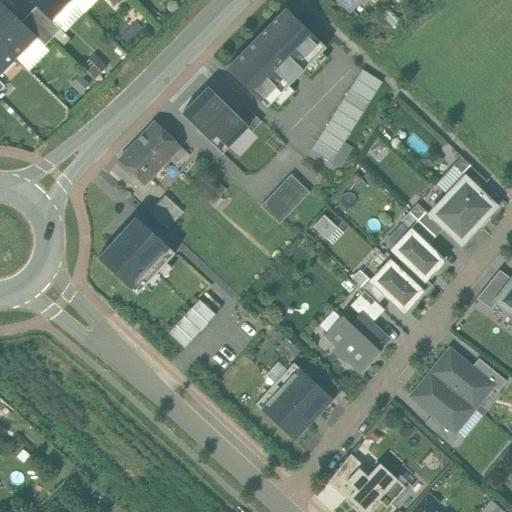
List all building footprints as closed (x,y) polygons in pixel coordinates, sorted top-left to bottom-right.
[(68,0),(32,0),(38,5),(51,18),(52,17),(68,0)] [(339,0),(351,10),(360,0),(339,0)] [(21,23),(0,2),(0,41),(15,56),(35,37),(21,23)] [(51,18),(38,5),(29,14),(53,37),(62,28),(52,17),(51,18)] [(326,48),(286,8),(227,68),(231,71),(267,107),(326,48)] [(53,37),(29,14),(21,23),(35,37),(45,46),(53,37)] [(0,71),(15,56),(0,41),(0,71)] [(354,145),(348,142),(382,79),(359,66),(313,151),(342,167),(354,145)] [(249,127),(209,87),(182,114),(222,153),(249,127)] [(155,121),(119,159),(145,184),(170,159),(182,146),(155,121)] [(182,146),(170,159),(178,167),(190,154),(182,146)] [(488,181),(462,157),(454,165),(465,176),(480,190),(488,181)] [(294,174),(263,203),(280,220),(310,191),(294,174)] [(480,190),(465,176),(447,195),(479,226),(497,207),(480,190)] [(218,183),(207,196),(216,204),(227,190),(218,183)] [(183,212),(165,195),(157,204),(175,220),(183,212)] [(479,226),(447,195),(429,214),(444,228),(462,245),(479,226)] [(429,214),(418,203),(410,212),(436,237),(444,228),(429,214)] [(175,220),(157,204),(150,212),(167,229),(175,220)] [(436,237),(410,212),(401,221),(411,230),(427,246),(436,237)] [(314,224),(334,242),(344,231),(324,214),(314,224)] [(176,253),(136,217),(136,216),(98,258),(138,294),(176,253)] [(427,246),(411,230),(393,250),(425,280),(443,261),(427,246)] [(422,292),(390,262),(372,281),(386,295),(404,311),(422,292)] [(372,281),(360,270),(352,279),(378,303),(386,295),(372,281)] [(511,280),(499,271),(479,298),(491,307),(495,301),(511,280)] [(511,279),(511,280),(495,301),(511,314),(511,279)] [(186,346),(216,313),(200,299),(170,332),(186,346)] [(387,339),(361,315),(350,326),(343,318),(328,334),(340,346),(335,351),(345,360),(347,358),(360,370),(378,352),(377,350),(387,339)] [(471,368),(450,350),(431,373),(474,408),(492,386),(493,385),(471,368)] [(507,381),(479,358),(471,368),(493,385),(492,386),(499,391),(507,381)] [(334,400),(294,363),(256,404),(295,441),(334,400)] [(474,408),(431,373),(412,396),(433,414),(455,432),(455,431),(474,408)] [(455,432),(433,414),(425,424),(428,425),(453,446),(462,436),(455,431),(455,432)] [(351,454),(328,482),(347,499),(349,497),(355,490),(346,482),(359,468),(368,476),(371,472),(351,454)] [(371,472),(368,476),(359,468),(346,482),(355,490),(349,497),(364,511),(365,511),(372,511),(382,502),(379,499),(397,479),(380,463),(371,472)] [(397,479),(379,499),(382,502),(372,511),(392,511),(396,508),(391,503),(406,487),(397,479)] [(362,511),(364,511),(349,497),(347,499),(345,500),(357,511),(362,511)]
